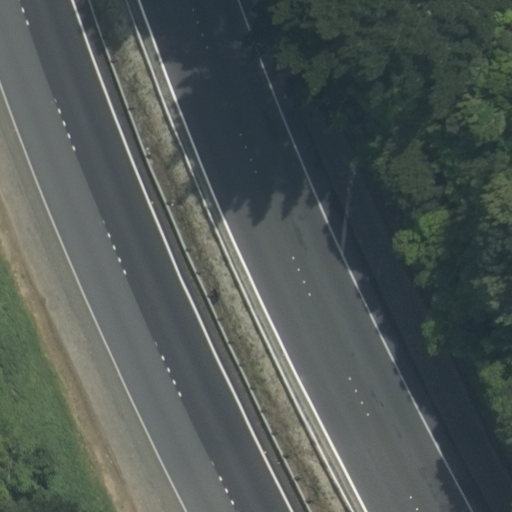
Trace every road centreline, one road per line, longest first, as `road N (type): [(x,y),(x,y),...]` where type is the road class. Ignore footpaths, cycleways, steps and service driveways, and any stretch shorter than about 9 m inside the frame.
road 1 (motorway): [(192,0),(305,274),(420,511)]
road 2 (motorway): [(243,511),(106,215),(19,0)]
